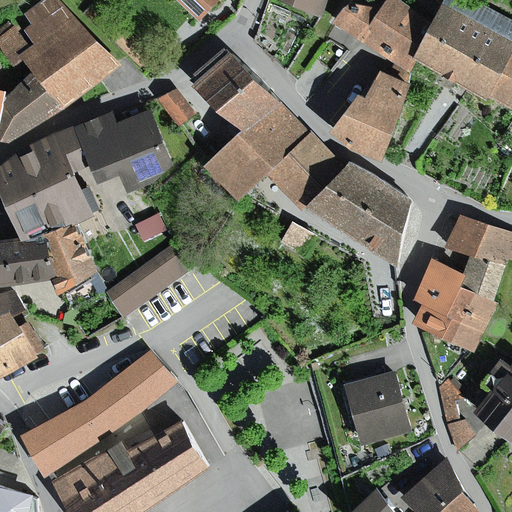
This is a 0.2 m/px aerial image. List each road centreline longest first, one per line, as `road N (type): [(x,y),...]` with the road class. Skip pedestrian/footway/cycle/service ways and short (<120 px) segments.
road 1 (residential): [(439,200),(408,280),(410,333),(440,426),(488,511)]
road 2 (residential): [(439,200),(338,147),(235,31)]
road 3 (residential): [(235,31),(164,81),(42,125),(0,153)]
road 4 (residential): [(0,404),(53,511)]
